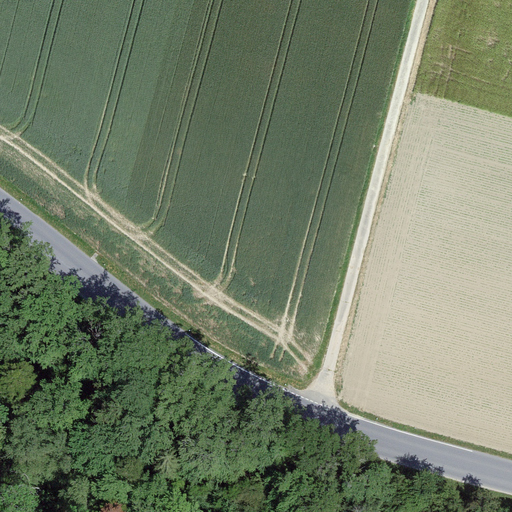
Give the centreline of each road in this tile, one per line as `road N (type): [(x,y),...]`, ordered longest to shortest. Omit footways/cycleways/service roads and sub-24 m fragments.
road 1 (tertiary): [(511,480),(256,399),(157,339),(0,208)]
road 2 (track): [(317,424),(426,0)]
